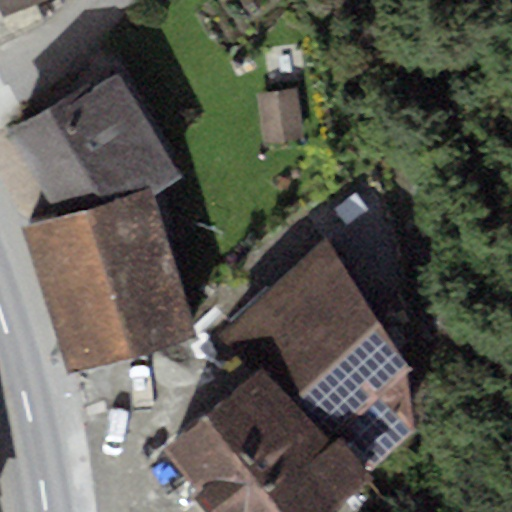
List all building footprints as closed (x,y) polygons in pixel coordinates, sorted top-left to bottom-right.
[(0,0),(0,8),(2,14),(34,0),(0,0)] [(90,79),(12,129),(61,217),(24,227),(69,375),(199,336),(153,192),(181,175),(119,72),(95,87),(90,79)] [(296,89),(259,95),(266,142),(303,137),(296,89)] [(326,239),(222,338),(254,370),(265,361),(362,476),(417,432),(409,364),(326,239)] [(254,370),(163,448),(217,511),(330,511),(367,481),(362,476),(265,361),(254,370)]
